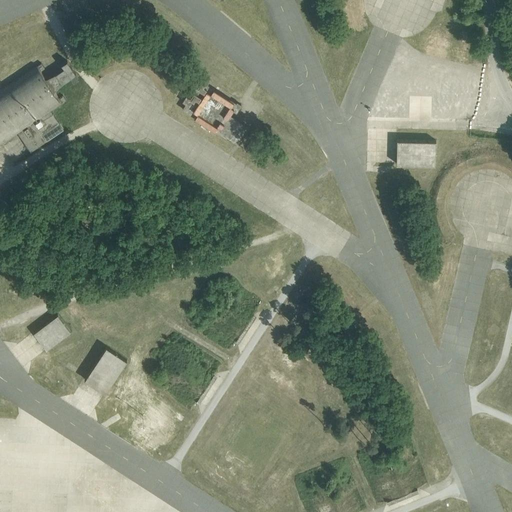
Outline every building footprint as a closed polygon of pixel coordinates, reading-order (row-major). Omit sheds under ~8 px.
[(37,64),(0,88),(0,145),(19,133),(31,150),(63,128),(52,110),(63,103),(62,102),(66,99),(63,94),(59,97),(54,90),(63,82),(70,76),(72,80),(78,76),(67,60),(62,64),(64,67),(56,72),(45,77),(41,70),(45,67),(41,62),(37,65),(37,64)] [(237,103),(201,80),(182,108),(236,143),(247,125),(230,114),(237,103)] [(436,140),(397,139),(396,163),(435,164),(436,140)] [(209,280),(206,283),(189,309),(188,313),(188,317),(190,321),(193,324),(230,348),(259,303),(221,279),(217,278),(213,278),(209,280)] [(58,313),(33,332),(46,349),(70,330),(58,313)] [(352,317),(343,325),(351,335),(361,326),(352,317)] [(170,340),(167,343),(150,369),(149,373),(149,377),(150,381),(153,384),(191,409),(220,364),(182,339),(178,338),(174,338),(170,340)] [(106,345),(84,379),(105,392),(127,359),(106,345)] [(359,456),(360,461),(377,504),(427,484),(409,441),(407,438),(404,435),(400,435),(396,435),(366,446),(363,449),(360,452),(359,456)] [(297,481),(298,486),(308,511),(356,511),(365,508),(348,467),(346,463),(343,460),(338,459),(334,460),(304,471),(301,473),(298,477),(297,481)]
